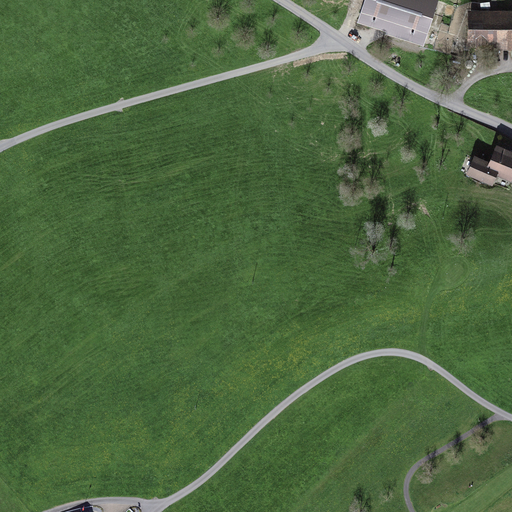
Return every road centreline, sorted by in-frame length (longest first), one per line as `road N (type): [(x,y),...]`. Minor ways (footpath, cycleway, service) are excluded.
road 1 (unclassified): [(155,511),(301,393),(377,355),(432,365),(511,419)]
road 2 (track): [(338,36),(0,146)]
road 3 (unclassified): [(511,130),(419,90),(280,0)]
